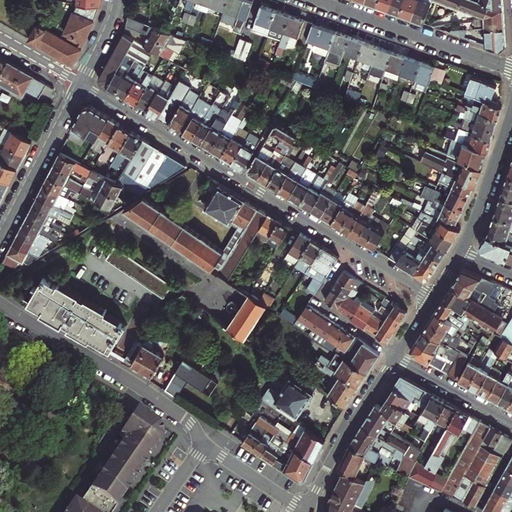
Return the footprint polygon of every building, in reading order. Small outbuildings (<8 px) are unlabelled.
[(201,0),(199,6),(211,11),(214,3),(214,0),(201,0)] [(214,0),(214,3),(229,8),(231,0),(214,0)] [(255,0),(231,0),(229,8),(251,16),(257,1),(255,0)] [(361,8),(366,10),(369,0),(356,0),(354,6),(361,8)] [(377,14),(382,0),(369,0),(366,10),(372,12),(377,14)] [(389,18),(395,0),(382,0),(377,14),(384,16),(389,18)] [(397,21),(401,23),(409,0),(395,0),(389,18),(397,21)] [(409,0),(401,23),(408,25),(413,27),(422,0),(409,0)] [(422,0),(413,27),(421,30),(425,31),(433,9),(434,5),(436,0),(422,0)] [(436,0),(434,5),(461,14),(465,1),(461,0),(436,0)] [(461,0),(465,1),(490,11),(503,16),(502,3),(501,0),(461,0)] [(465,1),(461,14),(479,21),(486,23),(490,11),(465,1)] [(75,64),(100,5),(80,3),(64,40),(51,32),(53,28),(42,22),(32,40),(51,51),(75,64)] [(266,4),(260,20),(261,20),(257,29),(270,34),(280,9),(272,6),(266,4)] [(434,5),(433,9),(443,12),(459,18),(460,18),(461,14),(434,5)] [(270,34),(280,37),(284,39),(294,14),(286,11),(280,9),(270,34)] [(197,23),(201,13),(195,11),(191,21),(197,23)] [(486,23),(486,32),(486,37),(504,36),(503,16),(490,11),(486,23)] [(181,34),(151,22),(130,14),(129,19),(128,23),(142,29),(151,33),(162,39),(167,42),(166,44),(179,51),(183,43),(179,41),(182,37),(180,36),(181,34)] [(309,38),(315,21),(305,18),(294,14),(284,39),(282,45),(279,53),(286,55),(289,46),(295,48),(301,35),(309,38)] [(328,54),(337,29),(328,26),(315,21),(309,38),(318,41),(316,47),(316,50),(328,54)] [(225,33),(228,23),(224,22),(220,31),(225,33)] [(142,29),(128,23),(127,26),(126,31),(146,43),(155,48),(157,49),(162,39),(151,33),(150,35),(141,31),(142,29)] [(345,32),(337,29),(328,54),(326,57),(340,62),(344,50),(350,34),(345,32)] [(142,51),(146,43),(126,31),(120,43),(110,59),(101,76),(102,81),(109,85),(128,53),(138,58),(147,63),(151,56),(142,51)] [(344,50),(359,56),(365,39),(357,36),(350,34),(344,50)] [(500,58),(506,54),(504,36),(486,37),(486,53),(492,55),(500,58)] [(486,53),(486,37),(446,39),(486,53)] [(254,43),(242,39),(236,54),(248,58),(254,43)] [(373,61),(380,45),(375,43),(365,39),(359,56),(373,61)] [(277,43),(274,50),(279,53),(282,45),(277,43)] [(380,45),(373,61),(370,71),(383,76),(388,65),(394,49),(387,47),(380,45)] [(152,54),(158,58),(161,52),(157,49),(155,48),(152,54)] [(394,49),(388,65),(401,70),(407,54),(401,52),(394,49)] [(138,58),(128,53),(109,85),(115,89),(118,91),(129,72),(124,70),(131,59),(135,61),(138,58)] [(415,75),(421,59),(416,58),(407,54),(401,70),(415,75)] [(0,77),(9,63),(4,60),(0,57),(0,77)] [(147,63),(138,58),(135,61),(140,64),(133,75),(129,72),(118,91),(125,95),(127,96),(145,66),(147,63)] [(428,62),(421,59),(415,75),(418,76),(415,84),(427,89),(432,77),(436,65),(428,62)] [(56,96),(55,89),(27,73),(9,63),(0,77),(0,82),(23,95),(26,91),(51,104),(56,96)] [(432,77),(441,80),(445,68),(436,65),(432,77)] [(145,66),(127,96),(135,101),(138,102),(155,74),(155,73),(145,66)] [(319,78),(297,70),(295,76),(317,84),(319,78)] [(166,81),(155,74),(138,102),(146,107),(149,109),(166,81)] [(468,89),(471,90),(492,98),(495,89),(498,83),(473,74),(468,89)] [(177,85),(159,115),(166,119),(170,122),(191,87),(193,84),(182,77),(177,85)] [(155,113),(159,115),(177,85),(167,79),(166,81),(149,109),(155,113)] [(384,90),(388,81),(382,79),(379,88),(384,90)] [(348,84),(344,94),(359,100),(363,90),(348,84)] [(202,94),(191,87),(170,122),(176,126),(181,128),(200,97),(202,94)] [(412,100),(416,91),(410,89),(407,98),(412,100)] [(503,102),(492,98),(471,90),(466,103),(499,115),(501,107),(503,102)] [(200,97),(181,128),(189,134),(193,136),(205,117),(213,104),(200,97)] [(468,110),(466,115),(495,126),(497,119),(499,115),(466,103),(459,100),(457,106),(468,110)] [(213,104),(205,117),(193,136),(199,139),(202,141),(223,107),(214,101),(213,104)] [(247,104),(241,101),(233,113),(212,147),(219,151),(223,154),(241,124),(247,114),(242,112),(247,104)] [(87,136),(95,141),(109,118),(98,111),(90,106),(84,109),(71,132),(80,137),(82,133),(87,136)] [(208,145),(212,147),(233,113),(223,107),(202,141),(208,145)] [(495,126),(466,115),(463,113),(459,124),(492,137),(494,130),(495,126)] [(116,122),(109,118),(95,141),(91,147),(97,150),(104,139),(109,142),(120,124),(116,122)] [(491,140),(492,137),(459,124),(448,121),(447,124),(449,125),(448,127),(446,132),(452,135),(488,148),(491,140)] [(297,134),(289,129),(277,122),(275,127),(272,131),(282,137),(293,142),(297,134)] [(114,147),(120,150),(131,131),(127,129),(120,124),(109,142),(102,153),(99,158),(105,162),(114,147)] [(230,158),(233,160),(252,130),(241,124),(223,154),(230,158)] [(28,148),(31,141),(0,125),(0,141),(24,155),(28,148)] [(239,164),(244,167),(263,136),(252,130),(233,160),(239,164)] [(132,157),(143,138),(139,136),(131,131),(120,150),(115,159),(112,162),(110,166),(117,170),(119,165),(125,169),(130,161),(124,157),(126,154),(132,157)] [(466,157),(483,164),(487,154),(488,148),(452,135),(446,149),(466,157)] [(143,138),(132,157),(130,161),(125,169),(118,180),(116,183),(123,186),(139,195),(188,166),(164,151),(143,138)] [(97,150),(102,153),(109,142),(104,139),(97,150)] [(0,158),(17,168),(21,160),(24,155),(0,141),(0,158)] [(288,150),(286,153),(269,182),(275,185),(280,188),(292,167),(285,163),(288,158),(297,144),(293,142),(288,150)] [(425,158),(446,169),(474,182),(477,184),(480,174),(483,164),(466,157),(465,161),(449,154),(448,157),(429,149),(425,158)] [(270,158),(259,151),(248,169),(252,171),(256,174),(259,175),(270,158)] [(71,173),(73,168),(76,170),(83,173),(89,177),(93,170),(92,169),(81,163),(74,159),(60,152),(58,157),(54,163),(71,173)] [(277,155),(274,160),(270,158),(259,175),(264,179),(269,182),(286,153),(284,152),(280,157),(277,155)] [(292,167),(280,188),(287,193),(291,195),(309,164),(313,158),(308,156),(302,167),(295,162),(292,167)] [(0,158),(0,175),(10,181),(14,174),(17,168),(0,158)] [(288,158),(285,163),(292,167),(295,162),(288,158)] [(71,173),(54,163),(53,167),(48,175),(65,184),(71,173)] [(313,166),(309,164),(291,195),(297,199),(302,201),(317,176),(315,175),(313,178),(307,175),(310,171),(313,166)] [(511,167),(506,166),(505,168),(503,176),(511,178),(511,167)] [(474,182),(446,169),(441,178),(469,191),(472,186),(474,182)] [(89,177),(87,181),(93,184),(94,182),(98,184),(97,187),(116,197),(120,191),(123,186),(116,183),(104,176),(93,170),(89,177)] [(0,175),(0,192),(3,194),(8,185),(10,181),(0,175)] [(67,185),(65,184),(48,175),(46,179),(43,185),(67,198),(71,191),(77,194),(78,191),(67,185)] [(326,177),(324,180),(317,176),(302,201),(308,205),(312,207),(329,179),(326,177)] [(502,179),(500,186),(511,189),(511,178),(503,176),(502,179)] [(78,181),(71,177),(67,185),(78,191),(81,192),(85,185),(78,181)] [(208,178),(202,187),(212,194),(218,184),(208,178)] [(466,198),(469,191),(441,178),(438,183),(434,181),(432,185),(437,187),(441,189),(438,195),(462,207),(466,198)] [(330,183),(332,180),(329,179),(312,207),(318,211),(322,214),(338,188),(330,183)] [(87,181),(85,185),(81,192),(110,208),(113,203),(116,197),(97,187),(96,189),(92,187),(93,184),(87,181)] [(237,230),(222,251),(143,197),(124,209),(227,281),(244,252),(254,236),(267,214),(228,190),(218,184),(212,194),(203,208),(229,225),(231,222),(239,228),(237,230)] [(67,198),(43,185),(41,188),(37,195),(73,214),(75,209),(66,205),(69,199),(67,198)] [(384,189),(377,186),(368,202),(350,231),(355,234),(359,236),(374,212),(377,206),(375,205),(384,189)] [(511,189),(500,186),(499,189),(497,195),(511,199),(511,189)] [(347,190),(346,193),(338,188),(322,214),(328,218),(333,220),(343,203),(350,192),(347,190)] [(342,226),(359,197),(361,194),(352,189),(350,192),(343,203),(333,220),(340,224),(342,226)] [(435,196),(434,199),(432,202),(459,216),(462,210),(462,207),(438,195),(433,193),(432,195),(435,196)] [(35,199),(32,205),(56,218),(68,224),(73,214),(37,195),(35,199)] [(511,199),(497,195),(496,199),(493,206),(511,212),(511,199)] [(368,202),(359,197),(342,226),(347,229),(350,231),(368,202)] [(428,200),(425,208),(456,223),(458,219),(459,216),(432,202),(428,200)] [(56,218),(32,205),(30,208),(27,214),(54,228),(62,232),(64,226),(55,221),(56,218)] [(511,212),(493,206),(492,210),(490,216),(511,223),(511,212)] [(423,207),(419,215),(436,224),(454,234),(457,230),(461,225),(456,223),(425,208),(423,207)] [(363,239),(367,241),(383,217),(374,212),(359,236),(363,239)] [(51,233),(54,228),(27,214),(24,219),(22,224),(51,239),(56,241),(58,237),(51,233)] [(278,221),(267,214),(254,236),(264,242),(269,236),(278,221)] [(420,228),(425,232),(429,234),(447,245),(452,238),(454,234),(436,224),(419,215),(413,224),(417,227),(420,228)] [(511,223),(490,216),(489,220),(487,227),(511,234),(511,223)] [(367,241),(376,247),(391,222),(383,217),(367,241)] [(279,242),(282,237),(288,227),(283,224),(278,221),(269,236),(279,242)] [(237,230),(239,228),(231,222),(229,225),(237,230)] [(406,264),(414,251),(405,245),(409,238),(414,232),(416,229),(417,227),(413,224),(411,223),(391,255),(397,259),(406,264)] [(51,239),(22,224),(20,228),(17,233),(34,243),(46,249),(51,239)] [(511,234),(487,227),(485,231),(484,236),(511,245),(511,234)] [(14,237),(11,243),(29,252),(35,255),(38,254),(46,249),(34,243),(17,233),(14,237)] [(306,238),(299,234),(284,258),(295,265),(310,241),(306,238)] [(445,249),(447,245),(429,234),(426,239),(422,244),(441,255),(445,249)] [(264,242),(275,249),(279,242),(269,236),(264,242)] [(477,245),(479,250),(511,263),(511,245),(484,236),(481,240),(477,245)] [(421,246),(409,238),(405,245),(414,251),(423,257),(435,265),(439,258),(441,255),(422,244),(421,246)] [(304,273),(321,247),(317,245),(310,241),(295,265),(293,267),(304,273)] [(8,249),(2,260),(15,267),(19,258),(28,263),(39,256),(38,254),(35,255),(29,252),(11,243),(8,249)] [(173,284),(115,246),(107,258),(164,297),(173,284)] [(329,253),(321,247),(304,273),(309,277),(312,279),(305,290),(312,295),(318,287),(320,284),(326,275),(332,265),(337,258),(329,253)] [(414,251),(406,264),(416,270),(423,257),(414,251)] [(433,268),(435,265),(423,257),(416,270),(424,275),(429,274),(433,268)] [(494,285),(484,281),(459,271),(456,275),(454,280),(471,289),(476,292),(483,296),(480,300),(477,305),(488,312),(491,314),(495,307),(491,305),(492,302),(486,299),(494,285)] [(356,294),(363,284),(343,272),(339,278),(336,282),(356,294)] [(91,338),(111,349),(125,356),(126,354),(112,347),(119,335),(118,335),(120,331),(122,332),(128,321),(106,309),(107,307),(85,296),(84,298),(79,294),(80,293),(58,281),(57,283),(43,275),(29,302),(43,309),(42,312),(64,324),(65,321),(71,324),(69,327),(84,335),(84,334),(91,338)] [(305,290),(312,279),(309,277),(302,288),(305,290)] [(471,289),(454,280),(451,283),(448,288),(468,300),(477,305),(480,300),(474,296),(469,293),(471,289)] [(333,287),(330,291),(343,299),(345,297),(349,300),(353,298),(356,294),(336,282),(333,287)] [(448,288),(445,292),(440,301),(455,310),(459,313),(455,319),(458,321),(462,315),(461,314),(468,300),(448,288)] [(343,299),(330,291),(323,302),(331,307),(336,310),(343,299)] [(267,308),(273,299),(262,292),(256,301),(264,306),(267,308)] [(256,301),(248,295),(227,327),(243,338),(264,306),(256,301)] [(343,299),(336,310),(344,315),(350,319),(357,307),(360,302),(356,300),(354,301),(351,304),(343,299)] [(381,307),(389,312),(388,313),(400,321),(403,316),(406,312),(386,300),(381,307)] [(469,319),(477,305),(468,300),(461,314),(462,315),(465,316),(469,319)] [(451,317),(455,310),(440,301),(437,306),(432,314),(449,325),(456,329),(458,331),(460,327),(462,324),(458,321),(455,319),(451,317)] [(360,302),(357,307),(350,319),(357,324),(362,327),(370,316),(373,311),(360,302)] [(292,325),(302,331),(305,327),(315,312),(311,310),(305,305),(296,318),(292,325)] [(488,312),(477,305),(469,319),(475,322),(480,326),(488,312)] [(377,313),(385,318),(381,324),(393,331),(397,325),(400,321),(388,313),(389,312),(381,307),(377,313)] [(281,308),(280,310),(277,315),(282,318),(286,312),(281,308)] [(296,318),(286,312),(282,318),(292,325),(296,318)] [(305,334),(311,338),(314,333),(324,318),(320,315),(316,313),(315,312),(305,327),(308,329),(305,334)] [(486,329),(491,332),(498,321),(499,319),(491,314),(488,312),(480,326),(486,329)] [(449,325),(432,314),(430,316),(425,323),(450,338),(451,337),(454,333),(447,329),(449,325)] [(511,315),(505,326),(498,321),(491,332),(500,338),(511,344),(511,315)] [(381,324),(370,316),(362,327),(386,342),(391,335),(393,331),(381,324)] [(311,338),(321,345),(324,340),(335,325),(329,321),(324,318),(314,333),(311,338)] [(450,338),(425,323),(423,326),(419,333),(437,343),(448,349),(455,339),(451,337),(450,338)] [(321,345),(331,351),(334,346),(344,331),(340,328),(335,325),(324,340),(321,345)] [(447,329),(454,333),(456,329),(449,325),(447,329)] [(460,327),(458,331),(470,338),(475,341),(476,338),(474,336),(463,329),(460,327)] [(349,334),(344,331),(334,346),(331,351),(334,354),(341,358),(347,348),(354,337),(349,334)] [(437,343),(419,333),(417,336),(412,344),(435,355),(440,358),(442,354),(443,351),(435,347),(437,343)] [(341,358),(349,364),(365,374),(372,363),(378,353),(354,337),(347,348),(341,358)] [(125,356),(124,358),(151,375),(163,354),(151,347),(153,344),(152,341),(147,338),(145,339),(143,342),(136,338),(136,339),(126,354),(125,356)] [(470,349),(475,341),(470,338),(465,346),(470,349)] [(507,356),(511,346),(511,344),(500,338),(499,341),(492,352),(497,355),(502,358),(504,359),(506,360),(508,361),(510,358),(507,356)] [(407,355),(439,372),(453,380),(465,358),(457,354),(453,362),(452,364),(449,363),(448,366),(433,358),(435,355),(412,344),(411,346),(407,352),(407,355)] [(462,344),(456,354),(457,354),(465,358),(470,349),(465,346),(462,344)] [(309,347),(306,352),(311,355),(357,386),(361,380),(365,374),(349,364),(341,358),(334,354),(330,361),(309,347)] [(204,360),(188,349),(163,390),(174,397),(187,378),(208,392),(217,380),(199,368),(204,360)] [(488,357),(481,370),(476,368),(466,387),(471,390),(476,392),(490,367),(494,360),(497,355),(492,352),(487,349),(485,351),(483,355),(488,357)] [(307,360),(336,380),(326,394),(344,406),(351,395),(357,386),(311,355),(307,360)] [(458,376),(455,381),(460,384),(466,387),(476,368),(466,362),(458,376)] [(504,375),(500,381),(496,379),(486,398),(490,400),(495,403),(506,384),(511,373),(511,363),(507,370),(506,370),(504,375)] [(481,395),(486,398),(496,379),(499,372),(490,367),(476,392),(481,395)] [(267,403),(293,421),(304,404),(315,387),(295,373),(292,377),(288,375),(277,393),(267,387),(260,398),(267,403)] [(391,384),(387,390),(405,401),(417,409),(425,396),(402,383),(393,379),(391,384)] [(511,395),(511,387),(506,384),(495,403),(499,405),(505,408),(511,395)] [(252,400),(255,395),(243,387),(240,392),(252,400)] [(384,394),(380,400),(398,412),(405,401),(387,390),(384,394)] [(264,408),(267,403),(260,398),(255,395),(252,400),(264,408)] [(417,444),(423,433),(439,404),(435,402),(427,397),(425,396),(417,409),(412,418),(420,423),(410,440),(417,444)] [(398,412),(380,400),(378,404),(374,410),(396,424),(402,414),(398,412)] [(439,404),(423,433),(434,439),(450,410),(446,408),(439,404)] [(405,429),(396,424),(374,410),(368,407),(362,418),(355,428),(398,455),(408,462),(413,452),(385,434),(389,427),(402,435),(405,429)] [(457,414),(450,410),(434,439),(418,468),(411,464),(402,480),(417,486),(433,493),(440,479),(428,475),(437,458),(433,456),(447,433),(450,435),(451,435),(462,416),(457,414)] [(132,411),(124,422),(156,444),(155,437),(154,426),(132,411)] [(286,443),(293,448),(312,460),(318,448),(322,441),(322,440),(304,428),(296,442),(273,427),(258,416),(254,421),(260,425),(266,429),(269,431),(273,434),(282,440),(286,443)] [(460,429),(460,432),(464,434),(471,421),(466,418),(460,429)] [(242,442),(250,448),(258,437),(260,439),(265,432),(266,429),(260,425),(254,421),(246,433),(242,440),(241,442),(242,442)] [(468,508),(494,458),(475,449),(473,447),(474,444),(476,440),(483,428),(471,421),(464,434),(440,479),(433,493),(468,508)] [(152,449),(156,444),(124,422),(115,436),(123,442),(78,508),(70,502),(63,511),(99,511),(102,509),(105,511),(107,511),(109,511),(115,505),(121,496),(126,489),(131,482),(135,475),(140,467),(146,458),(152,449)] [(290,433),(275,423),(273,427),(296,442),(304,428),(299,425),(293,434),(291,432),(290,433)] [(398,455),(355,428),(349,437),(342,448),(347,450),(370,463),(380,468),(386,459),(394,464),(398,455)] [(483,428),(476,440),(488,447),(487,450),(496,455),(504,439),(493,433),(483,428)] [(258,437),(250,448),(259,454),(264,447),(268,441),(271,436),(265,432),(260,439),(258,437)] [(447,433),(433,456),(437,458),(450,435),(447,433)] [(271,436),(268,441),(278,447),(279,446),(282,449),(286,443),(282,440),(273,434),(271,436)] [(264,447),(259,454),(272,462),(276,455),(274,454),(276,450),(278,447),(268,441),(264,447)] [(293,448),(286,443),(282,449),(290,453),(293,448)] [(290,453),(288,456),(308,469),(311,463),(312,460),(293,448),(290,453)] [(351,479),(358,464),(367,468),(370,463),(347,450),(342,448),(340,452),(334,465),(332,470),(337,473),(351,479)] [(276,455),(272,462),(280,468),(286,459),(280,456),(282,454),(276,450),(274,454),(276,455)] [(408,462),(398,455),(394,464),(390,473),(402,480),(411,464),(408,462)] [(298,480),(303,479),(305,475),(308,469),(288,456),(286,459),(280,468),(298,480)] [(511,461),(505,458),(503,460),(499,468),(511,475),(511,461)] [(511,475),(499,468),(497,471),(493,478),(511,487),(511,475)] [(325,499),(323,502),(345,511),(347,511),(350,506),(362,481),(361,481),(357,480),(356,482),(351,479),(337,473),(331,486),(325,499)] [(511,495),(511,487),(493,478),(490,485),(488,489),(509,501),(511,495)] [(388,509),(393,511),(403,511),(417,486),(402,480),(388,509)] [(371,482),(362,481),(350,506),(358,510),(371,482)] [(509,501),(488,489),(486,492),(482,500),(504,511),(509,501)] [(503,511),(504,511),(482,500),(478,506),(476,511),(478,511),(503,511)] [(345,511),(323,502),(321,511),(345,511)]
